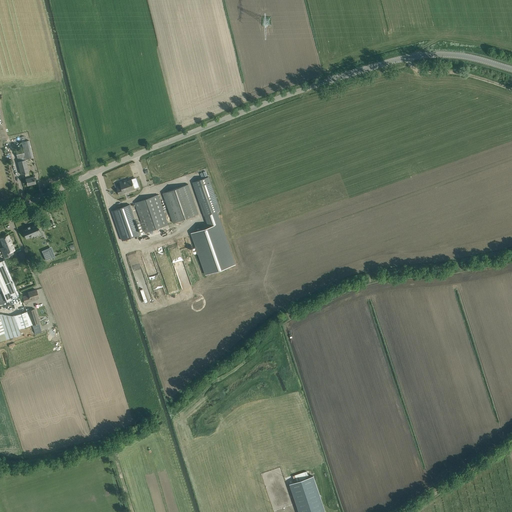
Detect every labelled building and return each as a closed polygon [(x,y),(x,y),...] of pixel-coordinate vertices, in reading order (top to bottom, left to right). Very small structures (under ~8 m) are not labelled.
[(19,106),(4,108),(9,138),(15,137),(15,142),(25,140),(19,106)] [(26,159),(33,158),(29,140),(26,141),(21,142),(23,149),(26,159)] [(16,150),(18,161),(26,159),(23,149),(16,150)] [(21,174),(25,173),(29,172),(26,159),(18,161),(21,174)] [(30,177),(29,172),(25,173),(26,178),(27,185),(36,183),(34,176),(30,177)] [(235,264),(217,211),(220,210),(208,177),(193,182),(205,215),(209,227),(192,232),(206,274),(235,264)] [(124,192),(135,188),(132,179),(124,182),(124,181),(120,182),(121,186),(117,187),(120,195),(124,194),(124,192)] [(198,214),(190,189),(188,184),(163,193),(173,223),(198,214)] [(168,225),(159,199),(158,195),(135,203),(137,207),(145,232),(168,225)] [(140,234),(131,209),(130,204),(112,211),(114,215),(122,240),(140,234)] [(23,229),(27,238),(40,233),(36,224),(30,226),(29,226),(29,227),(28,227),(27,227),(28,227),(23,229)] [(9,252),(15,250),(8,235),(0,238),(3,247),(0,248),(5,258),(10,256),(9,252)] [(50,255),(48,251),(43,253),(46,260),(55,257),(54,254),(50,255)] [(0,285),(3,292),(0,293),(0,304),(7,301),(20,296),(4,259),(0,260),(0,285)] [(28,292),(29,295),(23,297),(25,303),(32,299),(32,301),(35,300),(35,299),(39,297),(36,290),(28,292)] [(38,323),(39,323),(35,308),(27,311),(32,325),(33,325),(38,323)] [(14,315),(19,329),(31,325),(27,311),(14,315)] [(38,323),(33,325),(35,334),(41,332),(38,323)] [(325,511),(313,476),(289,484),(298,511),(325,511)]
